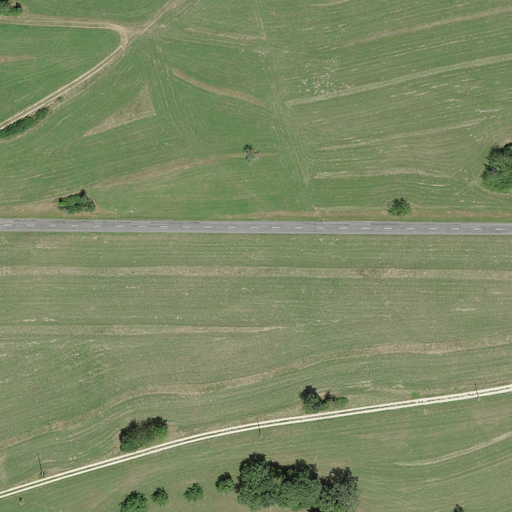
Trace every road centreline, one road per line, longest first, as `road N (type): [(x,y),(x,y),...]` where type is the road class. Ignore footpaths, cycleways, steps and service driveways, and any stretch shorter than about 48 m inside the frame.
road 1 (track): [(0,494),(234,432),(511,388)]
road 2 (tertiary): [(0,227),(511,230)]
road 3 (track): [(0,126),(127,43),(120,28),(0,20)]
